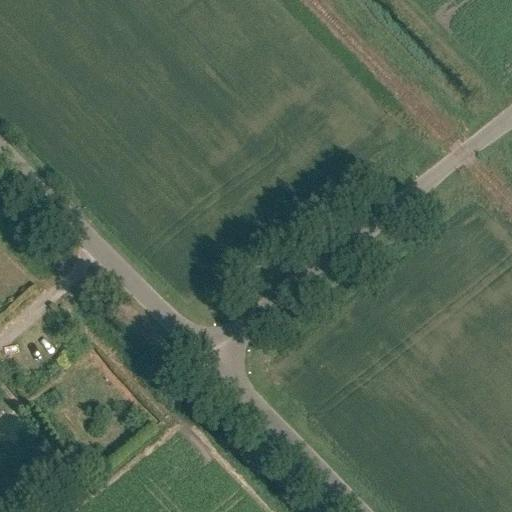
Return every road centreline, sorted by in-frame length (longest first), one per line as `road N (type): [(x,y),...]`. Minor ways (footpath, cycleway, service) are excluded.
road 1 (tertiary): [(206,358),(511,115)]
road 2 (tertiary): [(206,358),(0,153)]
road 3 (tertiary): [(356,511),(206,358)]
